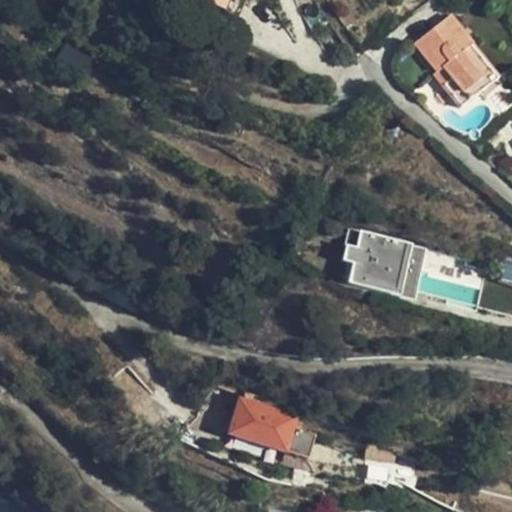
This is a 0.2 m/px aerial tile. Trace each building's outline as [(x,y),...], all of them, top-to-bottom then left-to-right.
[(183,0),(182,3),(239,29),(251,0),(183,0)] [(415,46),(438,74),(445,68),(455,82),(446,90),(457,104),(496,73),(451,17),(415,46)] [(445,68),(438,74),(435,77),(446,90),(455,82),(445,68)] [(356,286),(400,297),(412,254),(392,248),(393,242),(354,233),(349,253),(363,256),(360,272),(356,286)] [(413,248),(393,242),(392,248),(412,254),(413,248)] [(420,249),(413,248),(400,297),(407,298),(420,249)] [(363,256),(349,253),(345,268),(360,272),(363,256)] [(486,267),(465,261),(464,267),(484,272),(486,267)] [(511,319),(511,290),(482,283),(475,310),(511,319)] [(288,446),(297,423),(298,421),(243,398),(229,433),(284,454),(288,446)] [(317,432),(297,423),(288,446),(308,455),(317,432)]
